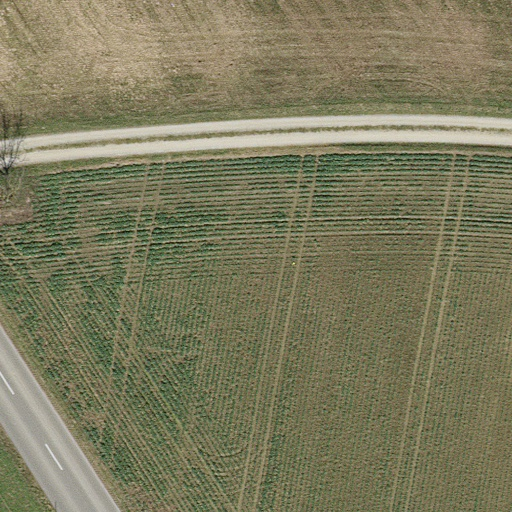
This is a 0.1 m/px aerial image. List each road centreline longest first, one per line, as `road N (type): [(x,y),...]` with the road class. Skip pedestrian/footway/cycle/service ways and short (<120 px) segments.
road 1 (track): [(0,160),(33,151),(363,129),(511,136)]
road 2 (tertiary): [(86,511),(0,375)]
